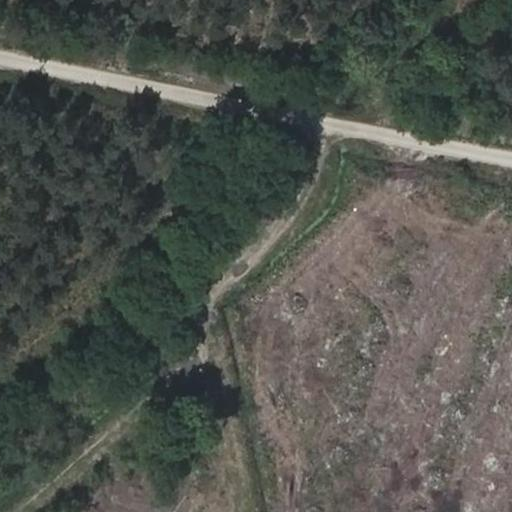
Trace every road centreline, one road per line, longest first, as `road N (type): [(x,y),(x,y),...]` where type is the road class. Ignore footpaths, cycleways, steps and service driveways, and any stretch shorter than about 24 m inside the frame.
road 1 (track): [(0,57),(511,158)]
road 2 (track): [(338,124),(307,203),(215,294),(216,336),(28,511)]
